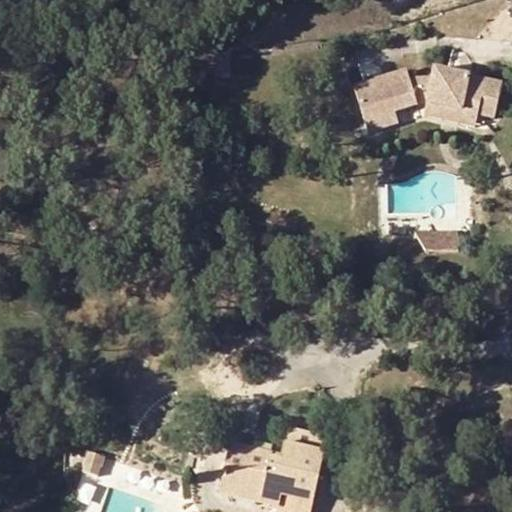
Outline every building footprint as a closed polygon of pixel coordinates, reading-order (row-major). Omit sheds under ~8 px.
[(430,102),(493,112),(500,82),(432,69),(432,79),(412,78),(410,69),(360,87),(375,132),(403,123),(399,110),(421,102),(418,91),(429,91),(430,102)] [(467,228),(424,231),(437,247),(469,245),(467,228)] [(285,444),(323,454),(326,439),(288,430),(285,444)] [(201,477),(205,456),(216,458),(218,443),(198,439),(190,474),(201,477)] [(279,481),(276,498),(275,509),(273,511),(309,511),(323,454),(285,444),(281,461),(268,458),(269,453),(254,451),(254,445),(231,439),(219,496),(248,502),(249,493),(253,476),(279,481)] [(103,461),(88,456),(82,474),(95,479),(103,461)] [(249,493),(276,498),(279,481),(253,476),(249,493)] [(248,502),(275,509),(276,498),(249,493),(248,502)]
